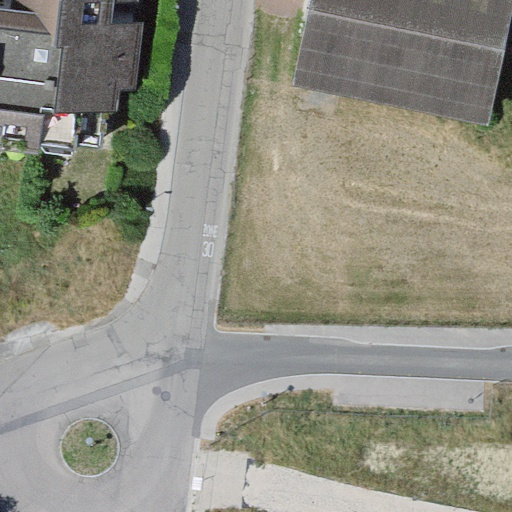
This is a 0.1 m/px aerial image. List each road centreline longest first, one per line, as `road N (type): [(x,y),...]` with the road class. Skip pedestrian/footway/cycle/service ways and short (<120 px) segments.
road 1 (residential): [(170,358),(219,0)]
road 2 (residential): [(143,511),(163,468),(170,358)]
road 3 (residential): [(170,358),(91,361),(28,382)]
road 4 (residential): [(28,382),(11,436),(20,486),(43,511)]
